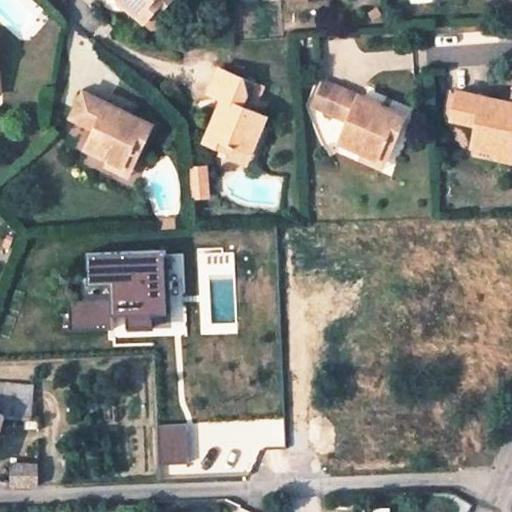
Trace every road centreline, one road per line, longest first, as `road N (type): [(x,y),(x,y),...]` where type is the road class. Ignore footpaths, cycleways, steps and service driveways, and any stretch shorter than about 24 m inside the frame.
road 1 (unclassified): [(0,498),(500,482)]
road 2 (unknown): [(324,57),(511,56)]
